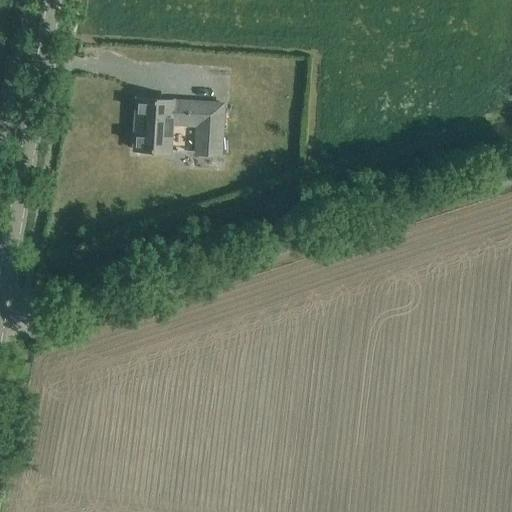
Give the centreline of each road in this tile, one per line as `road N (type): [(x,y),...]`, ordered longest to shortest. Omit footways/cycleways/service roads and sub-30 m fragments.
road 1 (unclassified): [(0,321),(62,322),(511,169)]
road 2 (tertiary): [(0,313),(55,0)]
